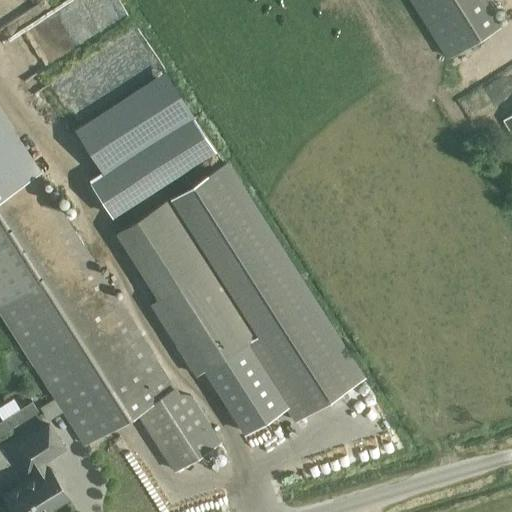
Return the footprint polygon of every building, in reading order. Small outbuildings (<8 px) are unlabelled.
[(411,0),(448,57),(501,22),(487,0),(411,0)] [(511,114),(511,25),(508,19),(501,22),(448,57),(450,59),(431,70),(473,135),(503,115),(506,119),(511,114)] [(101,173),(89,180),(110,214),(213,149),(192,115),(101,173)] [(176,393),(0,116),(0,312),(84,444),(136,411),(173,470),(219,441),(190,395),(176,393)] [(119,230),(160,295),(149,303),(194,374),(203,368),(243,431),(284,405),(294,419),(362,376),(225,162),(225,163),(119,230)] [(30,402),(19,409),(1,420),(0,420),(0,433),(36,411),(30,402)] [(14,511),(43,511),(67,497),(47,467),(45,468),(41,461),(63,448),(48,424),(12,447),(27,470),(31,468),(35,474),(4,494),(14,511)]
